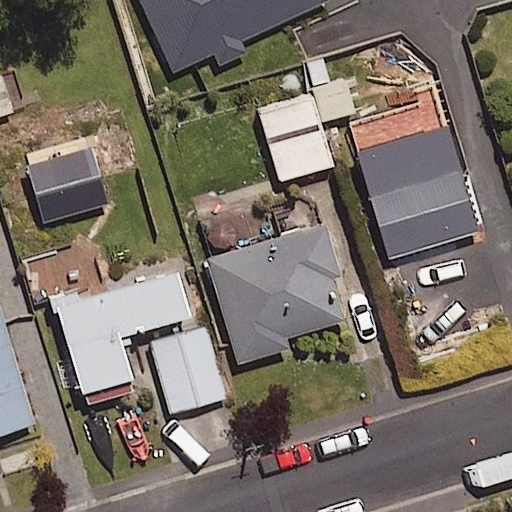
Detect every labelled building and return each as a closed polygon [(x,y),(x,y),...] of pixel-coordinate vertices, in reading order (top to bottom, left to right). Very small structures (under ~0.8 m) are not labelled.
[(0,117),(14,113),(4,75),(0,76),(0,117)] [(333,152),(371,141),(358,97),(320,108),(316,93),(258,110),(280,183),(337,167),(333,152)] [(391,257),(481,231),(461,161),(371,187),(391,257)] [(290,349),(287,337),(341,322),(332,292),(348,288),(330,225),(211,258),(240,363),(290,349)] [(124,338),(195,317),(181,269),(60,306),(89,405),(139,390),(124,338)] [(0,435),(35,426),(0,304),(0,435)] [(173,413),(227,398),(206,326),(152,341),(173,413)]
